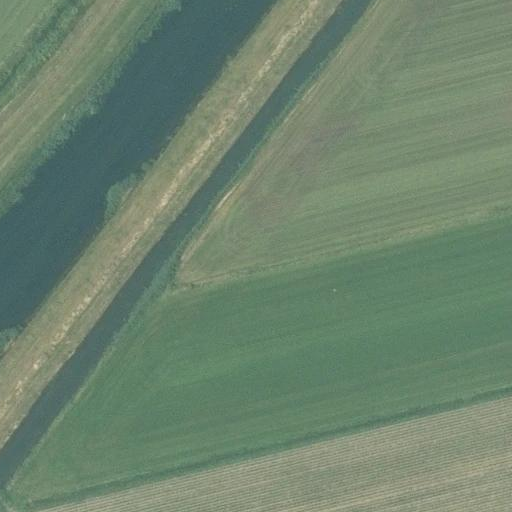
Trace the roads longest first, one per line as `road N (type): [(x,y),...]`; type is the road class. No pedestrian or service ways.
road 1 (track): [(304,0),(0,406)]
road 2 (track): [(126,0),(0,169)]
